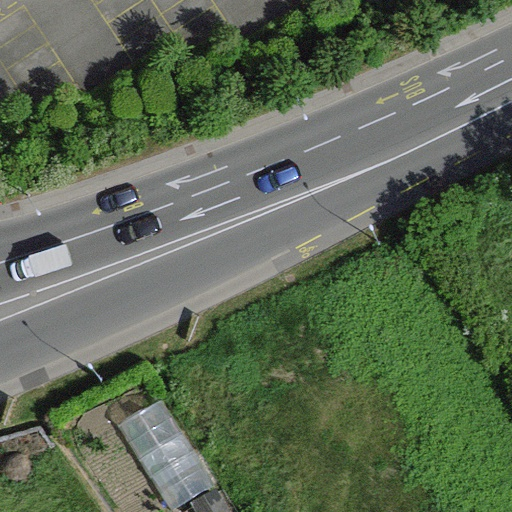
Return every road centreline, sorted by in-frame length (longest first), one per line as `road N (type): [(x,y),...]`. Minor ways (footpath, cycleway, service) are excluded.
road 1 (secondary): [(511,91),(151,254)]
road 2 (secondary): [(151,254),(0,310)]
road 3 (tertiary): [(151,254),(0,254)]
